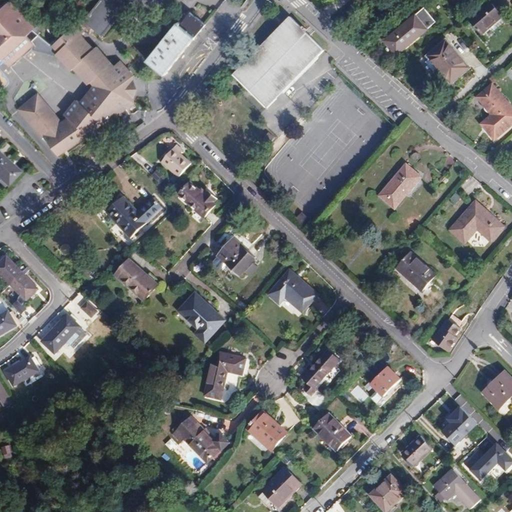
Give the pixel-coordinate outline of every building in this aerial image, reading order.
[(127,85),(132,79),(123,70),(118,64),(113,69),(110,65),(112,63),(97,46),(95,49),(86,39),(80,32),(76,36),(71,29),(58,41),(56,39),(49,44),(33,30),(36,27),(11,0),(0,10),(0,54),(11,66),(36,44),(39,47),(48,48),(48,47),(57,51),(59,49),(74,64),(73,65),(80,74),(82,72),(92,83),(79,104),(75,101),(64,117),(69,120),(66,123),(65,122),(63,124),(44,136),(58,155),(90,133),(91,134),(100,127),(99,126),(105,122),(106,123),(116,116),(115,115),(120,111),(121,112),(136,102),(129,92),(127,85)] [(116,19),(131,0),(101,0),(95,8),(113,19),(116,19)] [(476,28),(482,34),(503,17),(491,2),(470,20),(476,28)] [(102,36),(116,19),(113,19),(95,8),(84,22),(102,36)] [(396,55),(427,30),(427,29),(436,22),(425,9),(416,16),(385,41),(391,48),(396,55)] [(163,42),(147,61),(165,76),(206,24),(191,12),(181,24),(178,22),(163,42)] [(239,69),(233,75),(267,109),(325,50),(291,17),(273,35),(239,69)] [(71,29),(76,36),(80,32),(86,39),(89,35),(78,23),(71,29)] [(48,29),(52,35),(58,31),(54,26),(48,29)] [(444,76),(451,84),(470,68),(447,41),(428,57),(430,59),(438,69),(444,76)] [(426,62),(434,72),(438,69),(430,59),(426,62)] [(126,67),(123,70),(132,79),(135,76),(126,67)] [(511,107),(494,85),(479,97),(487,108),(494,116),(500,111),(505,117),(511,111),(511,107)] [(39,95),(19,109),(42,138),(44,136),(63,124),(39,95)] [(162,162),(180,177),(192,164),(180,154),(183,150),(179,146),(176,150),(174,148),(167,156),(162,162)] [(20,171),(0,153),(0,179),(7,186),(20,171)] [(148,163),(143,169),(154,179),(160,173),(148,163)] [(407,165),(380,196),(395,209),(422,177),(414,171),(407,165)] [(169,174),(163,169),(160,173),(154,179),(160,184),(169,174)] [(205,218),(217,205),(215,203),(218,199),(213,195),(210,192),(206,196),(191,183),(179,195),(205,218)] [(131,238),(164,208),(154,198),(138,212),(124,197),(116,203),(107,212),(131,238)] [(477,201),(451,230),(466,243),(478,230),(492,242),(505,227),(488,212),(477,201)] [(295,219),(305,229),(312,222),(302,212),(295,219)] [(315,226),(307,236),(312,241),(321,231),(315,226)] [(219,256),(241,276),(257,259),(247,250),(235,238),(219,256)] [(423,291),(437,276),(412,253),(397,269),(411,281),(423,291)] [(16,265),(7,256),(0,262),(0,272),(11,284),(7,288),(10,291),(14,287),(27,301),(39,290),(31,281),(16,265)] [(217,257),(212,263),(222,271),(227,265),(217,257)] [(116,275),(145,301),(159,286),(150,278),(130,260),(116,275)] [(92,272),(84,266),(80,273),(88,279),(92,272)] [(302,280),(291,270),(270,295),(280,304),(286,297),(303,312),(319,295),(302,280)] [(207,303),(197,294),(180,311),(201,330),(197,334),(206,343),(226,321),(207,303)] [(12,305),(22,315),(28,310),(18,300),(12,305)] [(92,318),(98,311),(88,302),(82,308),(92,318)] [(10,311),(0,316),(0,335),(18,325),(10,311)] [(58,326),(43,342),(55,353),(67,341),(76,332),(81,326),(69,315),(58,326)] [(433,341),(449,352),(453,347),(459,338),(456,336),(462,329),(456,325),(460,320),(453,315),(449,320),(433,341)] [(80,336),(76,332),(67,341),(71,345),(80,336)] [(330,350),(310,372),(308,370),(302,377),(310,384),(305,390),(311,396),(317,390),(315,388),(340,360),(335,355),(330,350)] [(222,400),(228,372),(244,375),(246,365),(247,359),(221,353),(218,365),(213,364),(206,396),(222,400)] [(19,364),(6,372),(14,386),(24,380),(35,374),(40,371),(32,357),(19,364)] [(389,367),(372,384),(385,397),(402,380),(396,374),(389,367)] [(500,410),(511,397),(511,377),(506,371),(496,381),(484,393),(500,410)] [(38,380),(35,374),(24,380),(28,386),(38,380)] [(0,380),(0,400),(1,400),(5,406),(12,401),(0,381),(0,380)] [(277,400),(285,412),(289,409),(286,406),(288,404),(282,397),(277,400)] [(457,446),(480,425),(462,406),(439,427),(457,446)] [(249,429),(273,450),(288,433),(273,421),(264,412),(249,429)] [(315,428),(338,451),(346,443),(352,437),(329,413),(315,428)] [(186,438),(208,461),(221,448),(223,450),(231,442),(227,438),(222,433),(214,440),(204,430),(205,430),(192,416),(174,434),(182,442),(186,438)] [(412,464),(415,467),(434,449),(421,436),(411,445),(402,453),(408,460),(412,464)] [(511,467),(511,453),(499,441),(485,455),(478,449),(464,463),(481,480),(495,466),(505,475),(511,467)] [(10,446),(0,448),(0,450),(2,456),(12,452),(10,446)] [(287,468),(264,491),(273,501),(279,507),(290,496),(302,484),(287,468)] [(481,500),(454,470),(444,479),(435,487),(440,493),(436,496),(441,502),(445,498),(447,500),(455,492),(471,509),(481,500)] [(392,476),(371,495),(386,511),(387,511),(408,492),(392,476)] [(268,505),(273,501),(264,491),(259,497),(268,505)]
